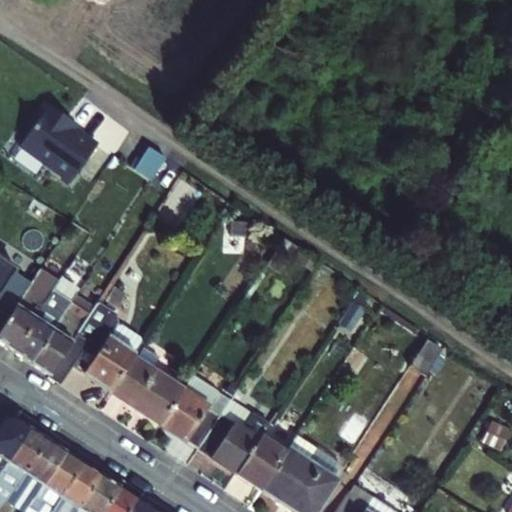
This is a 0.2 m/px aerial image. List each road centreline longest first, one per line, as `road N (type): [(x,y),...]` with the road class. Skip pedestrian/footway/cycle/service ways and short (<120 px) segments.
road 1 (track): [(511,370),(0,26)]
road 2 (residential): [(0,376),(206,511)]
